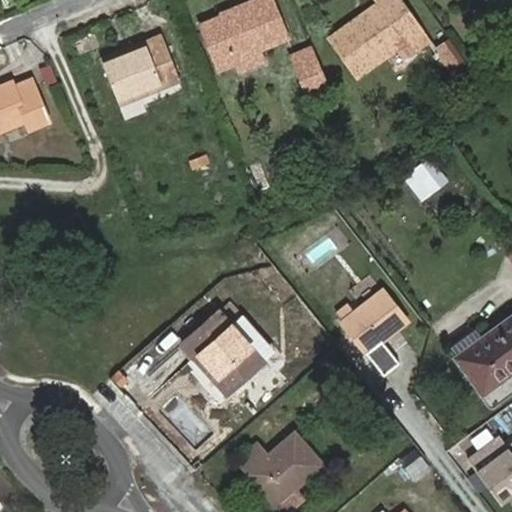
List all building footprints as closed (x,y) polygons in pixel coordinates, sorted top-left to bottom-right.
[(228,63),(252,53),(251,49),(279,37),(263,0),(246,0),(227,8),(225,17),(216,20),(215,16),(193,25),(207,60),(224,54),(227,61),(228,63)] [(349,27),(346,22),(322,38),(351,76),(398,42),(406,54),(421,43),(390,0),(369,0),(372,4),(353,17),(356,22),(349,27)] [(225,17),(227,8),(214,13),(215,16),(216,20),(225,17)] [(353,17),(346,22),(349,27),(356,22),(353,17)] [(140,47),(97,63),(112,102),(173,78),(157,35),(138,42),(140,47)] [(95,58),(97,63),(140,47),(138,42),(95,58)] [(437,43),(427,50),(444,74),(454,67),(437,43)] [(299,96),(322,87),(307,49),(284,58),(299,96)] [(255,60),(252,53),(228,63),(231,70),(255,60)] [(210,68),(227,61),(224,54),(207,60),(210,68)] [(51,65),(38,68),(43,89),(56,86),(51,65)] [(0,127),(26,117),(29,125),(48,118),(31,76),(12,83),(11,81),(0,85),(0,127)] [(425,197),(446,180),(427,157),(406,174),(425,197)] [(367,351),(407,319),(383,288),(342,321),(367,351)] [(511,308),(451,354),(478,390),(511,365),(511,308)] [(201,354),(232,390),(266,361),(221,312),(184,344),(196,358),(201,354)] [(228,394),(232,390),(201,354),(196,358),(228,394)] [(294,481),(298,485),(324,462),(294,430),(268,453),(258,441),(237,459),(272,500),(294,481)] [(466,457),(500,500),(511,490),(511,451),(505,443),(496,433),(466,457)] [(276,504),(298,485),(294,481),(272,500),(276,504)]
